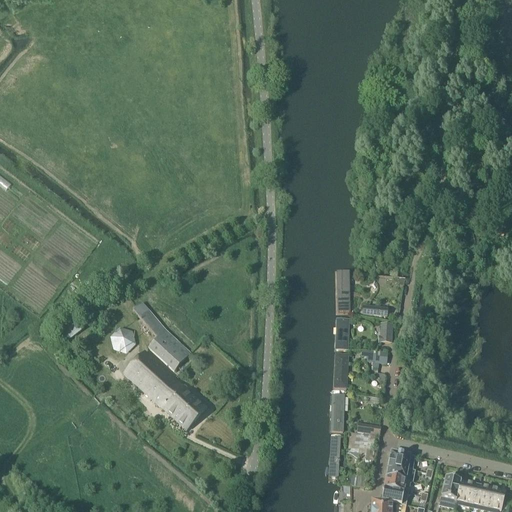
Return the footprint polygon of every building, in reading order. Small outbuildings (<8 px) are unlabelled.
[(349,276),(339,276),(339,315),(349,316),(349,276)] [(157,340),(149,349),(174,373),(184,362),(191,354),(165,331),(142,304),(133,312),(157,340)] [(362,317),(377,318),(386,319),(387,311),(363,308),(362,317)] [(72,320),(52,335),(60,347),(81,332),(72,320)] [(348,323),(338,323),(337,352),(347,353),(348,323)] [(380,339),(378,339),(378,344),(390,344),(391,327),(381,326),(380,339)] [(131,347),(130,343),(128,340),(125,338),(121,337),(118,337),(116,338),(114,339),(112,341),(111,343),(111,347),(111,350),(113,354),(116,356),(120,357),(124,357),(126,356),(127,354),(129,353),(130,351),(131,347)] [(207,411),(145,354),(125,376),(187,433),(207,411)] [(387,355),(375,354),(374,365),(386,366),(387,355)] [(346,359),(336,358),(335,392),(345,392),(346,359)] [(343,435),(345,399),(334,399),(333,435),(343,435)] [(380,429),(358,426),(356,435),(379,438),(380,429)] [(368,437),(364,467),(374,468),(375,458),(372,458),(374,438),(368,437)] [(341,481),(343,441),(332,440),(329,481),(341,481)] [(387,467),(412,472),(415,459),(390,454),(387,467)] [(387,467),(385,479),(410,484),(410,483),(408,483),(410,472),(412,472),(387,467)] [(410,484),(385,479),(383,491),(408,496),(410,484)] [(455,507),(460,484),(460,483),(445,480),(439,503),(455,507)] [(460,484),(455,507),(470,510),(475,487),(474,487),(460,484)] [(475,487),(470,510),(477,511),(484,511),(489,490),(475,487)] [(489,490),(484,511),(499,511),(504,494),(489,490)] [(408,496),(383,491),(380,504),(392,506),(396,506),(405,508),(408,496)] [(380,504),(371,503),(370,511),(395,511),(396,506),(392,506),(380,504)]
